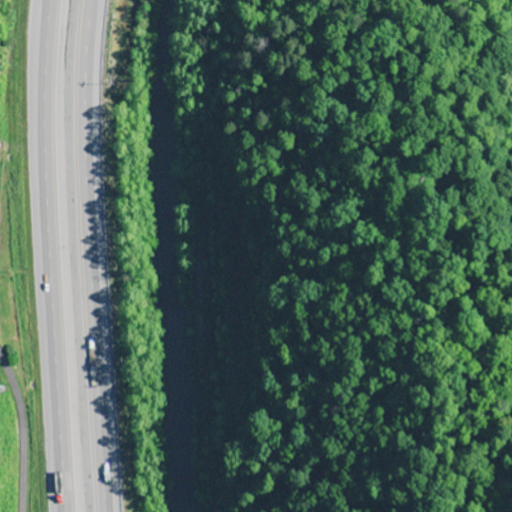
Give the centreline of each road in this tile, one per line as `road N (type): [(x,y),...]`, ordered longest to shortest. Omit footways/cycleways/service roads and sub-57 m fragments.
road 1 (trunk): [(101,511),(81,144),(87,0)]
road 2 (trunk): [(48,0),(42,154),(60,511)]
